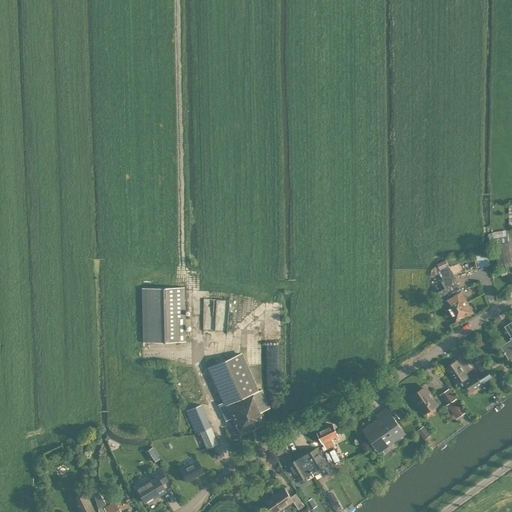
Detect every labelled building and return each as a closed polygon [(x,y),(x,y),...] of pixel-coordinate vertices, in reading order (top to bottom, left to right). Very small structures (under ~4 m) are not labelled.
[(511,247),(511,238),(510,239),(509,233),(493,236),(498,262),(511,259),(511,257),(511,248),(511,247)] [(475,246),(478,259),(492,256),(489,244),(475,246)] [(461,263),(458,255),(453,257),(456,265),(461,263)] [(453,274),(455,273),(446,257),(437,262),(440,268),(438,269),(443,279),(434,284),(442,299),(443,298),(456,320),(474,310),(453,274)] [(185,339),(184,284),(142,285),(143,340),(144,340),(144,346),(148,345),(148,340),(185,339)] [(204,293),(204,320),(215,320),(215,293),(204,293)] [(511,336),(501,344),(510,358),(511,356),(511,318),(505,323),(511,334),(511,336)] [(225,418),(231,416),(238,431),(266,419),(262,409),(270,405),(262,387),(260,388),(243,349),(208,364),(223,399),(218,402),(225,418)] [(457,358),(446,364),(457,380),(463,376),(472,389),(483,381),(477,373),(476,372),(469,376),(457,358)] [(487,366),(482,369),(488,378),(493,374),(487,366)] [(508,368),(501,372),(505,377),(511,374),(508,368)] [(482,369),(477,373),(483,381),(488,378),(482,369)] [(412,393),(425,411),(439,402),(426,383),(412,393)] [(282,397),(281,385),(272,386),(273,397),(282,397)] [(449,386),(440,392),(447,402),(446,402),(456,415),(457,414),(465,409),(449,386)] [(210,424),(200,401),(185,408),(195,431),(199,429),(210,424)] [(393,407),(399,415),(405,410),(400,403),(393,407)] [(387,445),(406,431),(387,405),(377,412),(378,415),(363,426),(367,432),(377,446),(385,441),(387,445)] [(333,437),(339,434),(332,421),(317,429),(326,447),(335,442),(333,437)] [(424,423),(418,427),(425,437),(431,432),(424,423)] [(199,429),(206,446),(218,440),(210,424),(199,429)] [(325,463),(327,461),(317,444),(308,450),(305,445),(299,449),(314,473),(321,470),(323,473),(329,470),(325,463)] [(146,449),(153,460),(160,456),(152,445),(146,449)] [(82,446),(77,450),(81,455),(87,451),(82,446)] [(335,460),(340,457),(335,446),(330,449),(335,460)] [(285,468),(284,468),(291,478),(295,475),(298,479),(306,474),(308,477),(314,473),(299,449),(294,452),(296,457),(287,462),(288,463),(284,465),(285,468)] [(128,450),(124,454),(129,460),(133,456),(128,450)] [(180,467),(186,479),(204,470),(197,457),(180,467)] [(48,466),(40,468),(42,475),(50,473),(48,466)] [(168,478),(160,466),(151,471),(154,475),(136,486),(144,499),(157,492),(158,493),(166,488),(162,481),(168,478)] [(267,498),(275,511),(294,498),(299,507),(304,503),(296,491),(291,494),(285,485),(267,498)] [(72,496),(77,506),(79,511),(95,511),(84,489),(72,496)] [(333,489),(327,493),(331,500),(337,497),(333,489)] [(100,492),(94,495),(99,511),(105,511),(101,504),(105,501),(100,492)] [(312,495),(306,499),(311,507),(317,503),(312,495)] [(338,497),(331,501),(334,506),(341,503),(338,497)] [(107,511),(122,511),(123,511),(114,498),(103,505),(107,511)]
